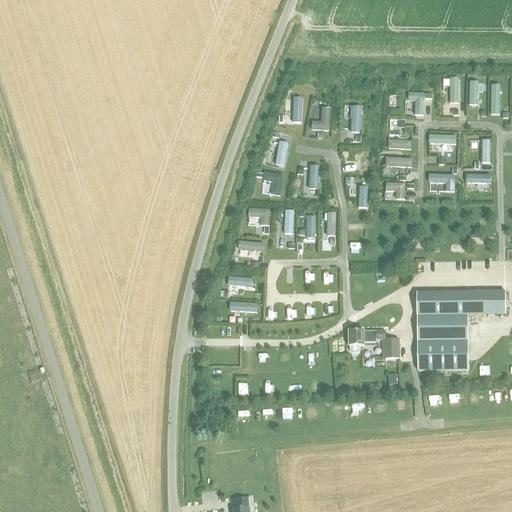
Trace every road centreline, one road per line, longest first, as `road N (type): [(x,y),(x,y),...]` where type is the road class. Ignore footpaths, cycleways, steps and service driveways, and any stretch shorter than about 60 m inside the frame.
road 1 (unclassified): [(172,511),(172,420),(186,305),(216,196),(292,0)]
road 2 (unclassified): [(97,511),(0,199)]
